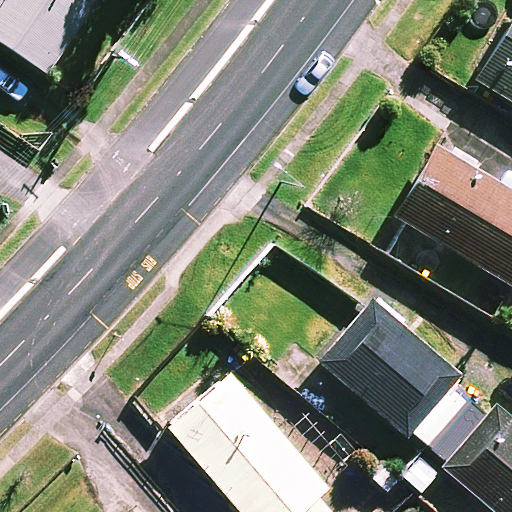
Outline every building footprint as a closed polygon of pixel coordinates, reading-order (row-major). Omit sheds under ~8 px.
[(98,0),(1,0),(0,2),(0,52),(44,82),(98,0)] [(511,19),(471,87),(511,112),(511,19)] [(511,297),(511,204),(431,156),(390,225),(511,297)] [(511,511),(511,434),(488,414),(484,419),(454,394),(459,388),(363,306),(311,367),(406,449),(388,471),(418,496),(436,475),(480,511),(511,511)] [(336,511),(224,379),(162,432),(229,511),(336,511)]
